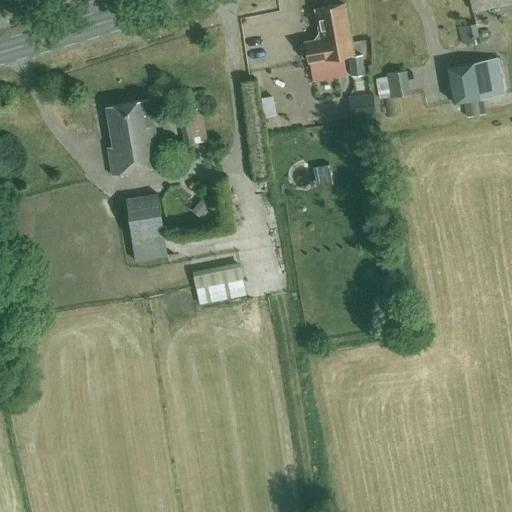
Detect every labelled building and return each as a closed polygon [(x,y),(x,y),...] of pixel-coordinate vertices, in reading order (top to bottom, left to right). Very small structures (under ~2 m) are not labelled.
[(511,1),(511,0),(470,0),(473,10),(511,1)] [(340,47),(351,45),(344,4),(316,9),(320,33),(313,43),(304,44),(304,47),(299,50),(301,58),(306,59),(307,62),(342,56),(340,47)] [(477,40),(473,24),(456,28),(460,44),(477,40)] [(364,76),(362,56),(347,57),(349,77),(364,76)] [(503,95),(497,58),(448,67),(455,103),(503,95)] [(409,95),(404,72),(384,76),(384,79),(373,81),(377,102),(409,95)] [(373,118),(371,95),(345,98),(348,121),(373,118)] [(162,167),(149,99),(106,107),(112,146),(107,147),(112,176),(162,167)] [(205,135),(200,108),(176,113),(181,140),(205,135)] [(166,257),(157,194),(125,198),(134,262),(166,257)] [(203,196),(191,210),(207,223),(218,210),(203,196)] [(244,295),(238,264),(192,274),(198,305),(244,295)]
